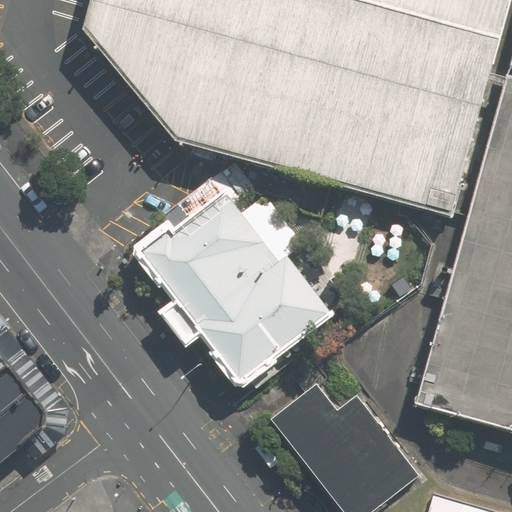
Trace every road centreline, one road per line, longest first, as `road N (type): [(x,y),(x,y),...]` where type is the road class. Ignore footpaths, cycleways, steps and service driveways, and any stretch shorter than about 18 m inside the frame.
road 1 (primary): [(0,227),(139,410)]
road 2 (residential): [(139,410),(12,511)]
road 3 (primary): [(139,410),(217,511)]
